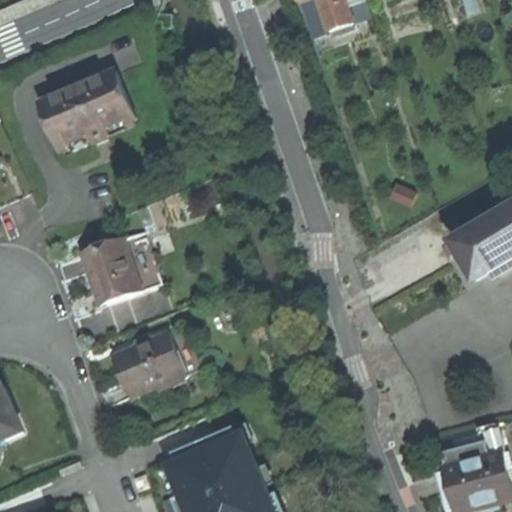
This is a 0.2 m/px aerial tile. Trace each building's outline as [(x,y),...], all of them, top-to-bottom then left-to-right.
[(314,40),(335,33),(323,0),(300,0),(301,0),(314,40)] [(373,21),(365,0),(323,0),(335,33),(373,21)] [(119,75),(45,106),(63,151),(77,145),(93,138),(95,142),(109,136),(108,133),(138,120),(119,75)] [(111,140),(109,136),(95,142),(96,146),(111,140)] [(511,212),(455,246),(478,284),(511,264),(511,212)] [(127,241),(85,256),(91,273),(97,291),(104,289),(110,306),(145,294),(129,247),(127,241)] [(149,241),(129,247),(145,294),(165,287),(149,241)] [(134,302),(113,309),(119,328),(140,321),(134,302)] [(173,335),(116,358),(125,379),(134,401),(191,377),(173,335)] [(0,444),(26,434),(6,388),(0,390),(0,444)] [(446,456),(449,471),(508,455),(500,426),(480,432),(484,446),(446,456)] [(180,468),(175,470),(187,497),(176,502),(180,511),(288,511),(281,496),(271,500),(246,440),(242,442),(237,429),(175,456),(180,468)] [(120,446),(122,451),(143,443),(141,438),(120,446)] [(458,511),(477,511),(482,511),(503,505),(511,502),(511,454),(508,455),(449,471),(447,471),(448,474),(458,511)] [(62,472),(64,476),(84,468),(82,463),(62,472)] [(450,511),(458,511),(448,474),(441,476),(446,497),(450,511)] [(147,477),(137,480),(141,492),(151,488),(147,477)]
